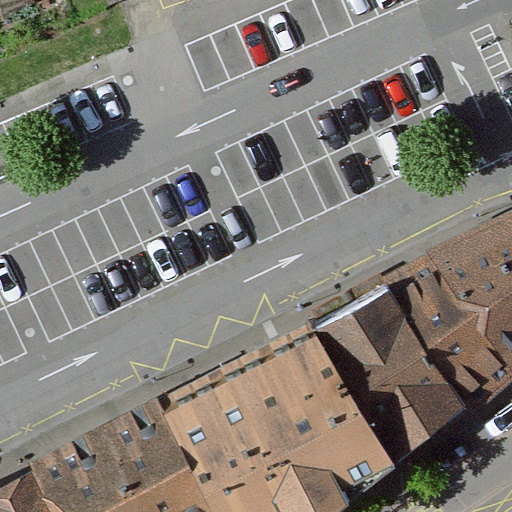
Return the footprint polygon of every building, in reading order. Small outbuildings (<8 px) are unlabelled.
[(511,211),(438,246),(476,300),(511,353),(511,211)] [(476,300),(438,246),(395,274),(434,332),(476,300)] [(434,332),(395,274),(315,315),(364,394),(399,450),(479,398),(434,332)] [(511,353),(476,300),(434,332),(479,398),(511,370),(511,353)] [(200,483),(364,394),(315,315),(151,394),(200,483)] [(215,511),(200,483),(151,394),(19,465),(44,511),(215,511)] [(317,511),(399,450),(364,394),(200,483),(215,511),(317,511)] [(0,511),(44,511),(19,465),(0,475),(0,511)]
